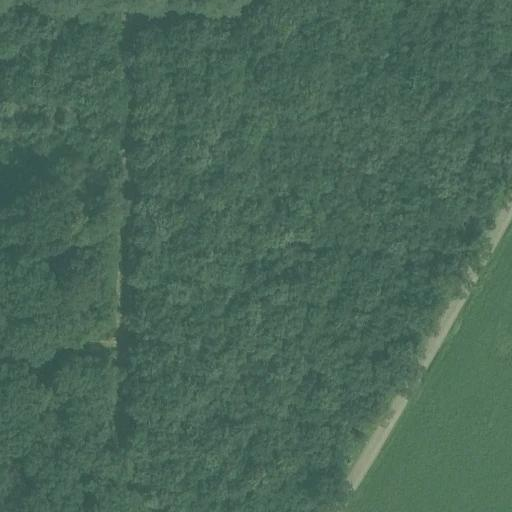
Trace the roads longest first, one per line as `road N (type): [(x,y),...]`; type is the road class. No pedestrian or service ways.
road 1 (track): [(125,370),(132,1),(163,0)]
road 2 (unclassified): [(343,511),(511,205)]
road 3 (track): [(0,348),(125,370),(122,511)]
